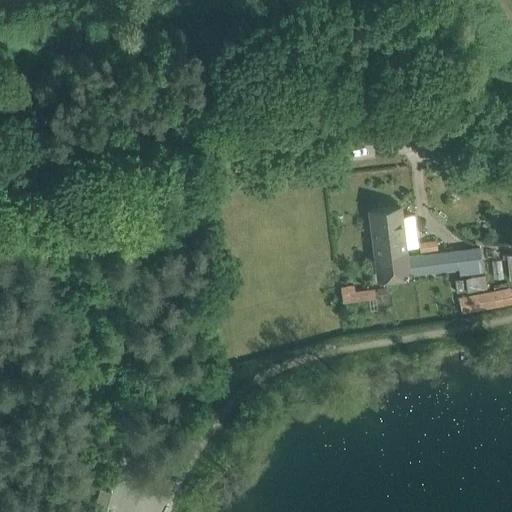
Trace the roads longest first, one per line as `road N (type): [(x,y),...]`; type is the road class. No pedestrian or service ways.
road 1 (unclassified): [(0,191),(511,131)]
road 2 (track): [(56,184),(141,511)]
